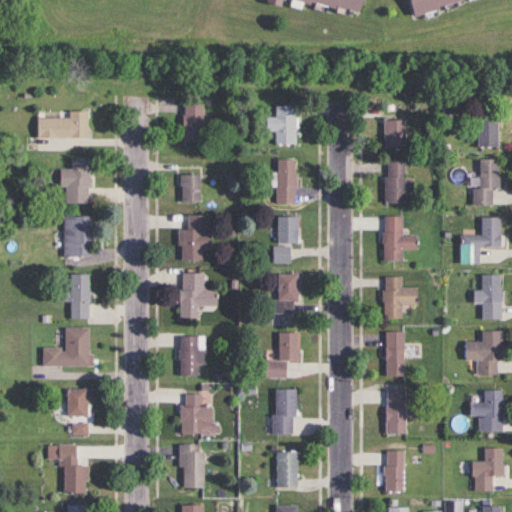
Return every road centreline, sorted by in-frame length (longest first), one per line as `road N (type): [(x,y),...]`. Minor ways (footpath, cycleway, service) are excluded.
road 1 (residential): [(140,511),(144,92)]
road 2 (residential): [(343,511),(343,99)]
